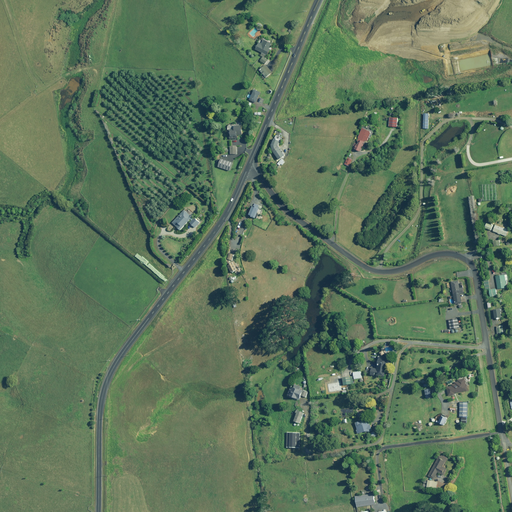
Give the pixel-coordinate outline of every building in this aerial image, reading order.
[(270,49),(269,49),(271,44),(263,40),(261,43),(259,42),(255,49),(258,50),(262,53),(260,55),(263,57),(260,60),(265,64),(268,60),(265,57),(266,55),(267,55),(270,49)] [(272,72),(265,64),(260,68),(268,76),(272,72)] [(252,89),(251,92),(252,93),(249,100),(255,103),(260,92),(254,89),(253,90),(252,89)] [(229,124),(227,126),(227,130),(229,130),(229,138),(237,139),(237,135),(241,135),(241,124),(232,124),(229,124)] [(370,138),(373,132),(370,128),(371,126),(368,124),(367,127),(363,126),(357,138),(358,138),(357,141),(358,142),(357,143),(354,142),(352,148),(360,151),(361,147),(362,148),(365,141),(366,142),(368,137),(370,138)] [(276,134),(274,138),(273,138),(270,145),(272,150),(278,159),(284,155),(277,146),(282,136),(276,134)] [(344,166),(346,167),(347,165),(349,166),(352,159),(347,157),(344,164),(345,164),(344,166)] [(233,163),(221,159),(218,167),(230,171),(233,163)] [(252,207),(251,206),(248,215),(255,217),(258,209),(257,208),(259,205),(254,203),(252,207)] [(192,213),(188,210),(186,212),(184,210),(172,223),(179,230),(193,216),(191,214),(192,213)] [(199,223),(194,218),(189,223),(194,228),(199,223)] [(500,234),(506,236),(509,230),(496,224),(493,231),(498,233),(500,234)] [(227,266),(232,273),(235,271),(236,273),(240,270),(235,261),(227,266)] [(507,277),(507,274),(495,276),(497,290),(509,288),(508,280),(508,278),(507,277)] [(459,288),(458,281),(451,282),(454,304),(462,303),(461,294),(464,294),(463,287),(459,288)] [(499,318),(502,317),(501,309),(493,310),(494,318),(497,318),(497,320),(499,319),(499,318)] [(458,318),(448,320),(449,329),(459,328),(458,318)] [(496,326),(497,334),(506,334),(506,330),(503,331),(503,326),(496,326)] [(388,359),(378,357),(376,368),(371,367),(369,374),(384,377),(388,359)] [(360,370),(353,371),(354,379),(361,378),(360,370)] [(352,376),(342,377),(343,385),(353,384),(352,376)] [(455,393),(468,390),(467,385),(466,385),(465,378),(458,380),(458,381),(455,382),(455,383),(452,384),(452,386),(447,387),(448,396),(455,395),(455,393)] [(291,386),(287,396),(300,401),(305,388),(294,384),(293,386),(291,386)] [(468,402),(460,402),(459,417),(467,417),(468,402)] [(303,413),(296,410),(295,413),(296,413),(293,421),(299,423),(303,413)] [(447,418),(441,416),(438,423),(444,425),(447,418)] [(369,419),(355,422),(357,430),(356,430),(357,434),(372,430),(369,419)] [(443,476),(447,469),(443,467),(447,459),(440,455),(428,476),(433,479),(437,472),(443,476)] [(432,487),(437,488),(438,482),(428,480),(426,489),(432,490),(432,487)] [(374,494),(355,496),(356,507),(375,505),(374,494)]
